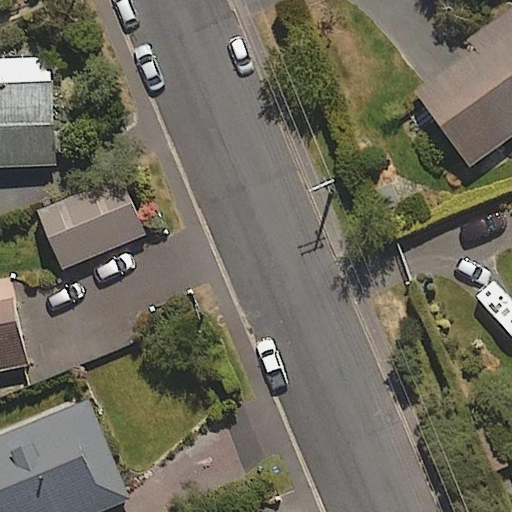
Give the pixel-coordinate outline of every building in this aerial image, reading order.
[(511,133),(511,7),(485,27),(492,37),(416,92),(469,165),(511,133)] [(50,59),(0,62),(0,167),(57,163),(50,59)] [(143,236),(121,181),(39,213),(61,268),(143,236)] [(18,301),(0,304),(0,371),(32,365),(18,301)] [(0,511),(98,511),(129,499),(89,403),(0,440),(0,511)]
